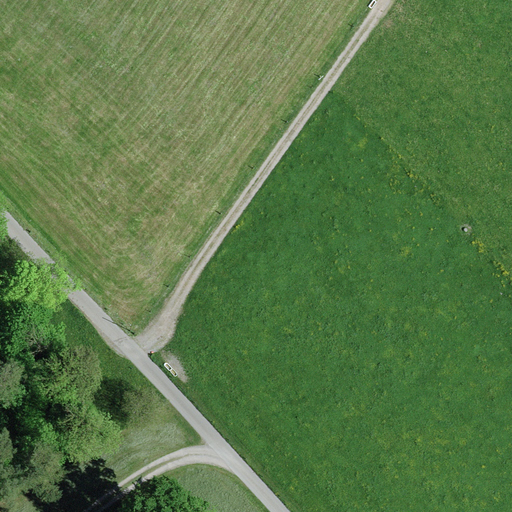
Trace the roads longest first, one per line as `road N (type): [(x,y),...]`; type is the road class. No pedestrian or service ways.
road 1 (track): [(380,0),(140,355)]
road 2 (track): [(0,222),(140,355),(285,511)]
road 3 (track): [(94,511),(162,465),(226,448)]
